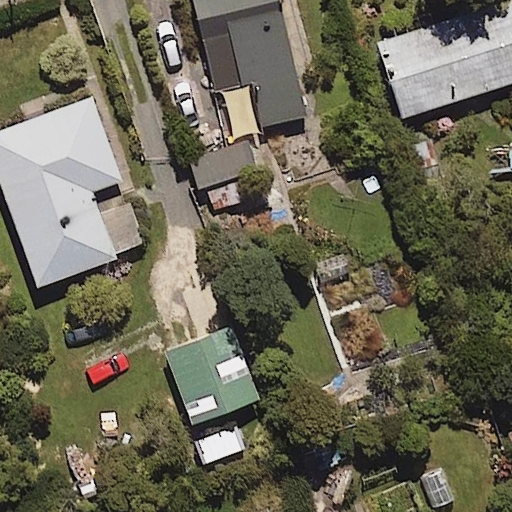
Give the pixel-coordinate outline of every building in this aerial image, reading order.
[(301,108),(275,0),(190,0),(209,82),(245,74),(256,119),(301,108)] [(511,68),(511,0),(476,0),(371,32),(394,105),(511,68)] [(0,190),(29,273),(108,246),(85,181),(116,170),(86,85),(0,115),(0,190)] [(260,188),(243,134),(184,153),(202,206),(260,188)] [(252,388),(227,317),(159,341),(183,412),(252,388)] [(511,396),(498,400),(509,449),(511,448),(511,396)] [(233,419),(190,432),(197,455),(240,442),(233,419)] [(350,511),(340,475),(309,484),(316,511),(350,511)]
